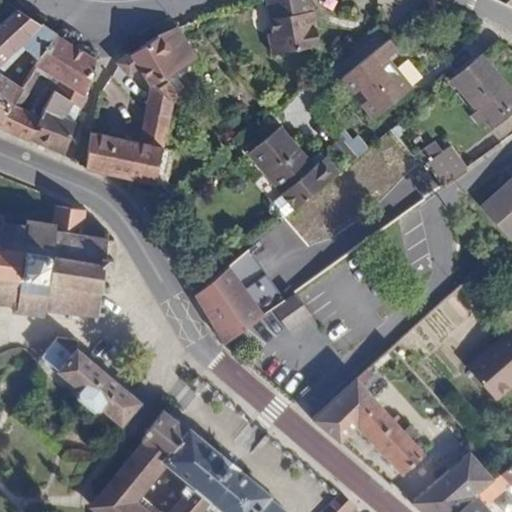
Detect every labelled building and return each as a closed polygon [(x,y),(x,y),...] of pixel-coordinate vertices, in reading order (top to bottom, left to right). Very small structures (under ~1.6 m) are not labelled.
[(318,46),(309,0),(268,0),(275,34),(271,34),(275,56),(318,46)] [(17,10),(0,24),(0,40),(2,39),(12,51),(15,52),(40,25),(17,10)] [(40,25),(15,52),(19,55),(37,66),(57,36),(40,25)] [(122,61),(120,63),(131,75),(141,68),(154,88),(151,111),(172,114),(172,104),(155,86),(197,59),(177,29),(158,37),(142,46),(122,61)] [(95,61),(57,36),(37,66),(42,69),(60,81),(85,96),(95,61)] [(0,40),(0,68),(15,52),(12,51),(2,39),(0,40)] [(395,52),(388,41),(343,77),(376,116),(409,89),(386,60),(395,52)] [(19,55),(15,52),(0,68),(0,74),(19,55)] [(511,115),(511,91),(482,53),(453,79),(494,129),(511,115)] [(22,88),(0,122),(0,127),(16,135),(29,140),(40,116),(24,108),(32,93),(28,91),(42,69),(37,66),(22,88)] [(0,74),(0,122),(22,88),(0,74)] [(82,105),(85,96),(60,81),(54,91),(68,101),(64,106),(71,111),(74,106),(81,109),(82,105)] [(40,116),(29,140),(64,155),(81,109),(74,106),(71,111),(64,106),(68,101),(54,91),(45,107),(40,116)] [(311,139),(325,127),(306,104),(292,116),(311,139)] [(172,114),(151,111),(147,144),(92,133),(87,169),(129,179),(155,185),(169,150),(172,114)] [(423,131),(409,115),(393,129),(407,145),(423,131)] [(250,153),(297,209),(339,174),(325,157),(315,167),(309,161),(281,127),(250,153)] [(346,133),(342,137),(345,140),(360,157),(370,148),(361,137),(354,143),(346,133)] [(349,166),(360,157),(345,140),(335,149),(349,166)] [(427,167),(445,151),(438,142),(419,158),(427,167)] [(443,185),(466,169),(450,148),(445,151),(427,167),(443,185)] [(321,152),(309,161),(315,167),(325,157),(321,152)] [(511,175),(479,203),(509,239),(511,236),(511,175)] [(0,303),(15,306),(14,312),(46,316),(46,309),(69,311),(68,319),(74,319),(74,313),(96,316),(95,323),(98,323),(99,316),(105,316),(105,311),(100,311),(102,292),(108,292),(109,285),(104,284),(105,272),(108,267),(112,269),(113,260),(109,260),(110,252),(108,252),(109,244),(116,244),(117,239),(110,238),(110,232),(106,231),(105,237),(85,234),(86,210),(55,206),(53,223),(27,220),(26,226),(4,223),(4,216),(0,216),(0,303)] [(230,264),(196,293),(226,342),(266,313),(230,264)] [(254,282),(268,300),(281,290),(268,273),(254,282)] [(295,292),(273,308),(289,329),(311,314),(295,292)] [(511,334),(473,367),(502,401),(511,392),(511,334)] [(44,355),(50,361),(81,387),(80,395),(96,409),(105,406),(122,421),(124,423),(140,402),(105,372),(79,350),(76,339),(54,336),(44,355)] [(359,378),(313,418),(342,442),(361,426),(405,475),(427,455),(359,378)] [(223,455),(191,428),(189,430),(169,413),(164,411),(137,450),(127,465),(120,483),(114,491),(100,511),(288,511),(273,499),(272,494),(242,470),(241,468),(234,462),(226,455),(223,455)] [(122,421),(114,430),(134,446),(138,436),(122,424),(124,423),(122,421)] [(472,453),(413,502),(425,511),(455,511),(478,495),(486,488),(496,480),(472,453)] [(511,465),(503,474),(506,478),(511,483),(511,484),(511,465)] [(496,480),(486,488),(495,497),(506,487),(502,482),(506,478),(503,474),(496,480)] [(506,487),(511,483),(506,478),(502,482),(506,487)] [(486,488),(478,495),(486,505),(495,497),(486,488)] [(355,511),(362,505),(346,492),(324,511),(355,511)] [(478,495),(455,511),(491,511),(486,505),(478,495)]
